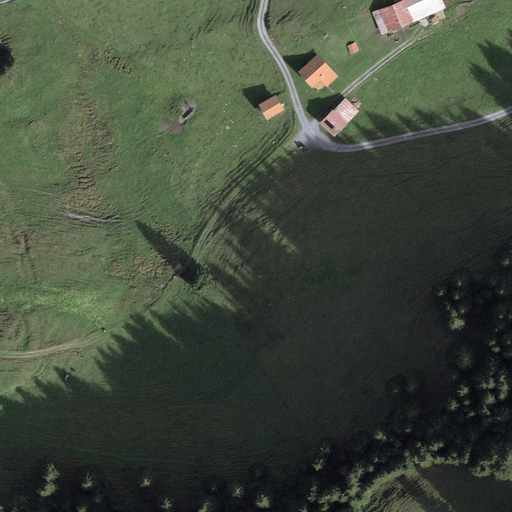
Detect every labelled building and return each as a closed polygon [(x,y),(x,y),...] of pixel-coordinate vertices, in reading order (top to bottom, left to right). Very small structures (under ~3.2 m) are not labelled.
[(402,0),(372,12),(382,35),(412,23),(402,0)] [(446,9),(441,0),(402,0),(412,23),(446,9)] [(359,51),(355,43),(347,46),(352,55),(359,51)] [(339,77),(318,53),(297,72),(312,88),(321,81),(327,88),(339,77)] [(284,110),(274,96),(258,106),(267,121),(284,110)] [(360,111),(346,98),(334,111),(332,110),(319,123),(335,138),(360,111)]
